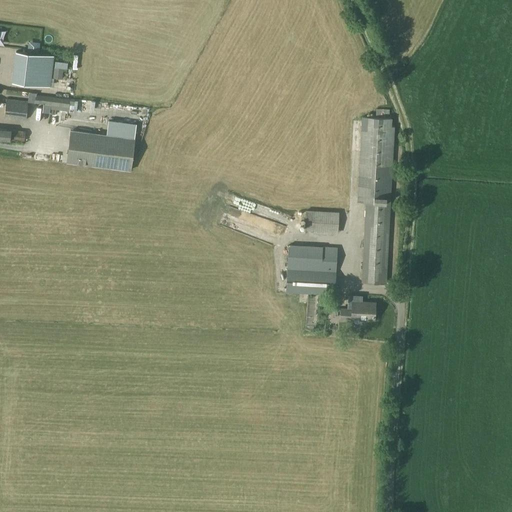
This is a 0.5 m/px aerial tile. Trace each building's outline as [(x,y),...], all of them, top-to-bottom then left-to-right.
[(134,53),(170,67),(175,54),(170,53),(175,42),(143,30),(134,53)] [(161,36),(169,39),(171,33),(163,30),(161,36)] [(41,42),(28,40),(27,53),(16,52),(12,82),(36,84),(41,42)] [(51,104),(53,97),(35,95),(35,102),(51,104)] [(53,97),(51,104),(51,106),(69,108),(70,99),(53,97)] [(26,120),(29,101),(6,98),(3,117),(26,120)] [(389,109),(364,108),(364,116),(361,116),(357,202),(365,202),(361,282),(386,284),(395,126),(392,126),(392,118),(389,117),(389,109)] [(11,130),(0,128),(0,139),(10,140),(24,142),(25,131),(11,130)] [(134,138),(70,130),(66,162),(130,170),(134,138)] [(305,211),(304,231),(337,233),(338,213),(305,211)] [(335,295),(337,247),(288,244),(285,292),(335,295)] [(352,309),(341,309),(340,318),(353,319),(353,321),(355,323),(360,323),(362,321),(362,319),(374,320),(374,302),(352,301),(352,309)]
